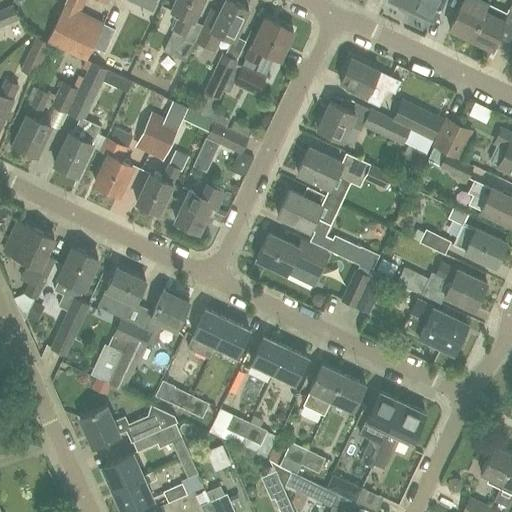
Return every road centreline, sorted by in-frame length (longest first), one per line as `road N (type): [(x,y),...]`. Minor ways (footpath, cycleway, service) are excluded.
road 1 (unclassified): [(333,15),(212,277)]
road 2 (residential): [(212,277),(463,394)]
road 3 (residential): [(0,179),(212,277)]
road 4 (residential): [(0,324),(84,511)]
road 5 (residential): [(333,15),(511,100)]
road 6 (residential): [(463,394),(411,511)]
